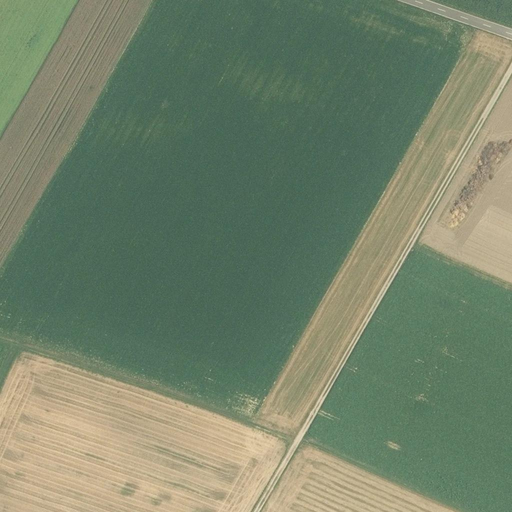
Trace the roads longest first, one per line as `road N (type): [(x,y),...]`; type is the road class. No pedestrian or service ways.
road 1 (track): [(255,511),(511,64)]
road 2 (track): [(21,351),(297,439)]
road 3 (track): [(462,511),(297,439)]
